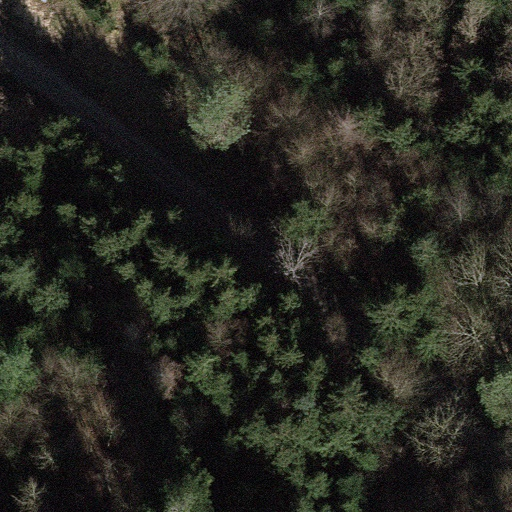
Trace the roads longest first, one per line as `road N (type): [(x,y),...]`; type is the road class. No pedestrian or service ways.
road 1 (track): [(467,429),(139,144),(0,46)]
road 2 (track): [(474,0),(453,93),(446,184),(467,429)]
